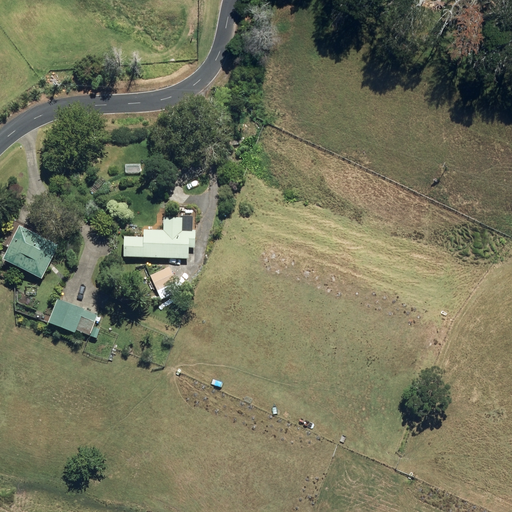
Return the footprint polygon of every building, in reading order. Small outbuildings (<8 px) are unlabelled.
[(122,259),(187,260),(187,250),(194,250),(194,232),(190,232),(190,233),(180,233),(180,221),(162,220),(162,224),(153,224),(153,232),(140,232),(140,239),(122,238),(122,259)] [(0,254),(0,258),(40,278),(56,245),(15,224),(0,254)] [(149,277),(156,292),(175,284),(168,269),(149,277)] [(45,322),(88,338),(97,315),(54,298),(45,322)] [(90,337),(96,339),(100,329),(93,327),(90,337)]
